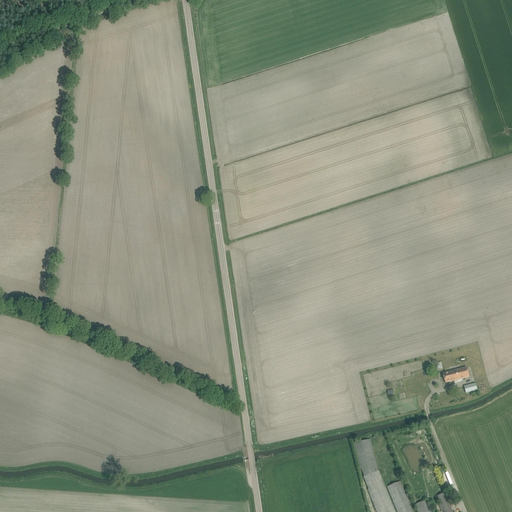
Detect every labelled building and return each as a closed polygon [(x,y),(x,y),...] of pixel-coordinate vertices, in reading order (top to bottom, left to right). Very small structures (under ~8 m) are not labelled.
[(445,383),(469,377),(467,367),(443,373),(445,383)] [(477,390),(475,383),(463,386),(465,393),(477,390)] [(395,511),(379,470),(378,468),(370,439),(353,443),(361,473),(377,511),(395,511)] [(412,511),(400,481),(396,483),(395,480),(390,482),(391,485),(387,487),(397,511),(412,511)] [(452,511),(445,493),(440,495),(437,496),(441,504),(438,505),(441,511),(443,510),(444,511),(452,511)] [(415,505),(418,511),(431,511),(426,500),(415,505)]
